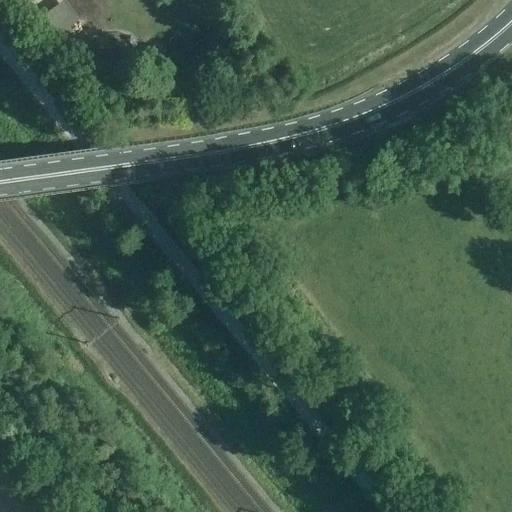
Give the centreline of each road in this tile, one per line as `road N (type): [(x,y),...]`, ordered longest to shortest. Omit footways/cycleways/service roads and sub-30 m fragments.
road 1 (unclassified): [(386,511),(0,45)]
road 2 (primary): [(0,182),(320,131),(416,91),(511,22)]
